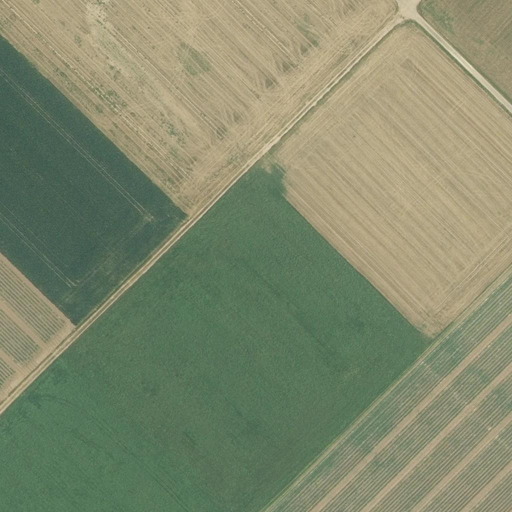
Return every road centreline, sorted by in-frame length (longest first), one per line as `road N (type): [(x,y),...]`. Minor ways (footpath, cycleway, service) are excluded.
road 1 (track): [(0,422),(430,0)]
road 2 (track): [(511,112),(396,0)]
